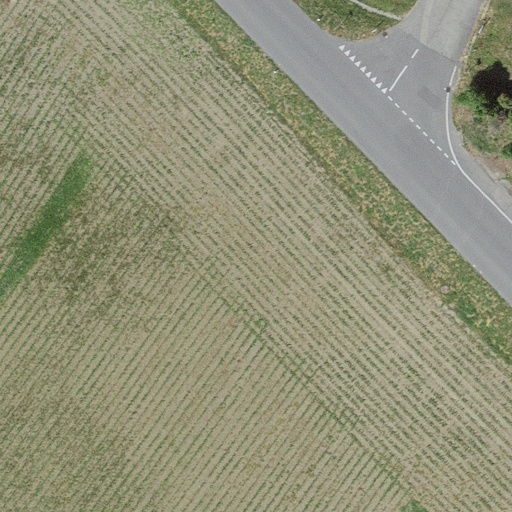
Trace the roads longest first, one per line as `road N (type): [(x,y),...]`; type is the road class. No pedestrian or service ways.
road 1 (tertiary): [(247,0),(391,149)]
road 2 (tertiary): [(391,149),(511,266)]
road 3 (residential): [(391,149),(449,0)]
